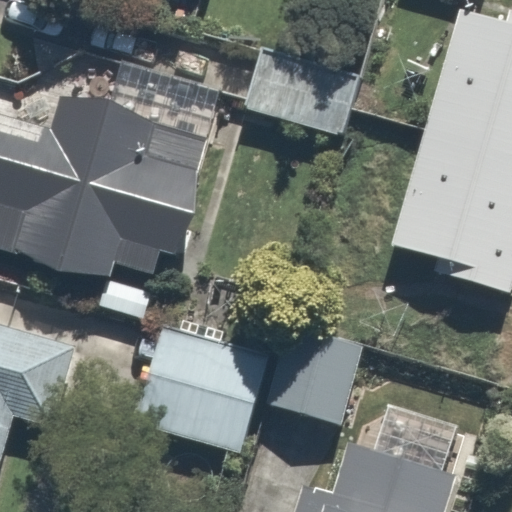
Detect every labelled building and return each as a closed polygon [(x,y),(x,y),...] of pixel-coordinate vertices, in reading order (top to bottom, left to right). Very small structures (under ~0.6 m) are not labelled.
[(511,21),(445,2),(373,243),(418,256),(415,267),(492,290),(511,222),(511,21)] [(0,250),(13,254),(10,271),(94,287),(100,260),(144,269),(148,251),(181,259),(209,136),(130,118),(133,105),(42,84),(34,121),(0,113),(0,250)] [(250,363),(183,341),(195,300),(149,286),(134,334),(150,339),(122,423),(228,458),(249,393),(328,417),(352,340),(265,313),(250,363)] [(511,372),(511,314),(496,368),(511,372)] [(0,439),(9,414),(44,425),(68,352),(0,329),(0,439)] [(434,511),(445,480),(317,437),(291,511),(434,511)]
